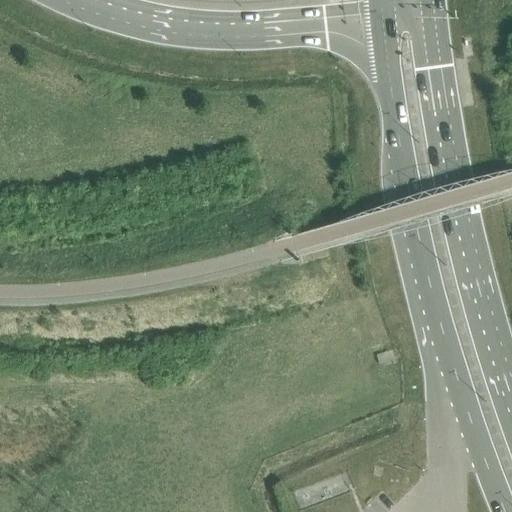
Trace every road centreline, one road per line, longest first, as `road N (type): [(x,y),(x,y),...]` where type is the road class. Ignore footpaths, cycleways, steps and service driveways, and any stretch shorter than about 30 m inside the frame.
road 1 (primary): [(375,27),(413,233),(451,371),(507,511)]
road 2 (primary): [(511,369),(455,164),(430,0)]
road 3 (tertiary): [(88,0),(178,23),(375,27)]
